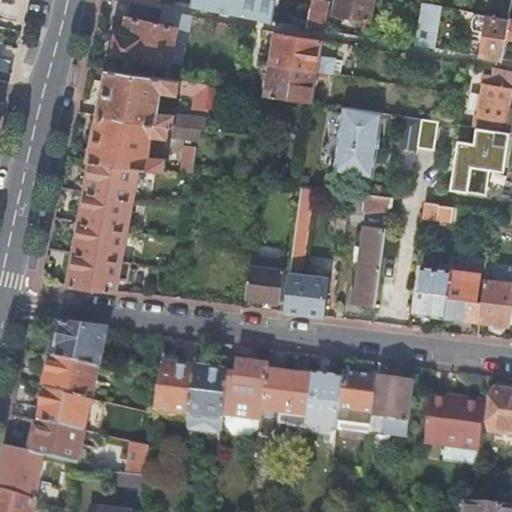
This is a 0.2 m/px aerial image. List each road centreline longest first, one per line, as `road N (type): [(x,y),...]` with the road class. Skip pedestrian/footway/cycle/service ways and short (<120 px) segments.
road 1 (residential): [(511,360),(0,298)]
road 2 (tertiary): [(0,285),(67,0)]
